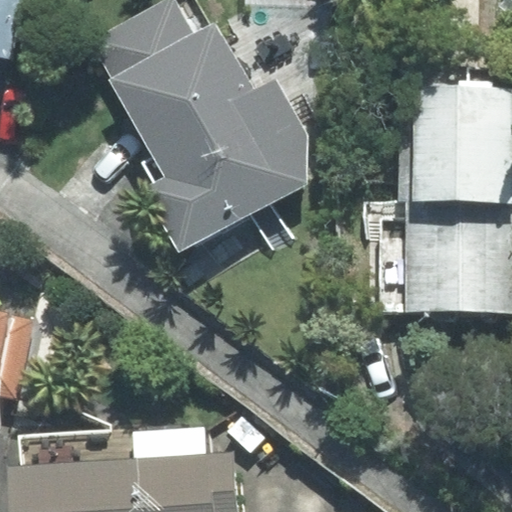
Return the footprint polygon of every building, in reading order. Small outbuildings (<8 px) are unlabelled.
[(0,0),(0,80),(6,81),(20,0),(0,0)] [(130,80),(108,90),(156,191),(144,196),(175,262),(303,201),(302,142),(276,87),(254,98),(224,35),(199,48),(179,5),(110,38),(130,80)] [(510,82),(394,77),(388,212),(376,211),(371,325),(511,330),(511,217),(504,218),(510,82)] [(0,291),(0,429),(23,434),(43,332),(49,302),(0,291)] [(152,432),(153,460),(40,464),(42,511),(261,511),(259,456),(237,457),(221,457),(220,430),(152,432)]
